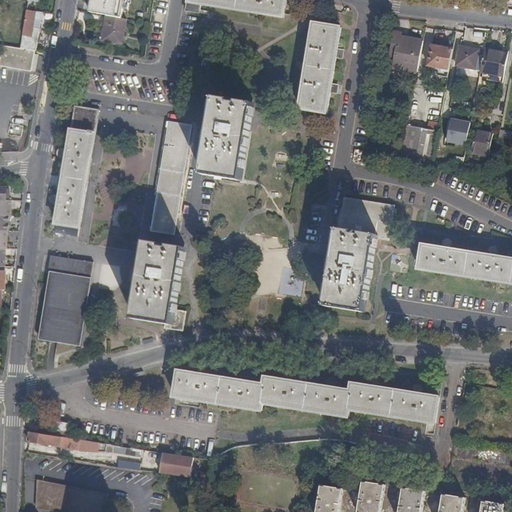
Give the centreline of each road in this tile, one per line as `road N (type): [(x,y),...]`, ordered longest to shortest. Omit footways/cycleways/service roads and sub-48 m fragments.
road 1 (residential): [(511,360),(245,340),(65,379)]
road 2 (residential): [(511,230),(439,194),(339,161),(367,5)]
road 3 (tertiary): [(35,165),(13,393)]
road 4 (residential): [(188,224),(209,79),(164,71)]
road 5 (residential): [(216,435),(85,413),(65,379)]
